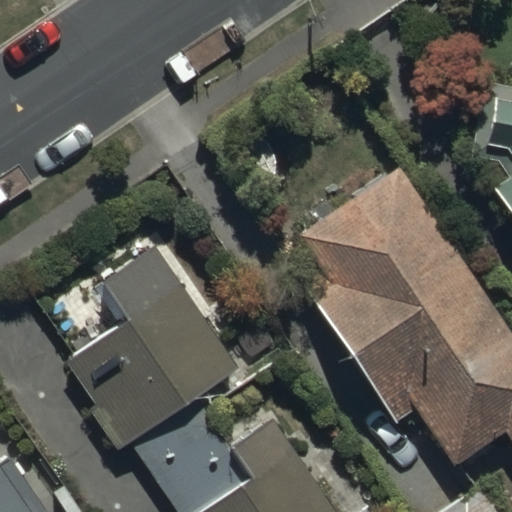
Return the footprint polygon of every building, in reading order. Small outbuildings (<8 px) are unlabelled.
[(511,99),(511,100),(491,97),(482,160),(503,163),(511,175),(511,186),(492,201),(511,229),(511,99)] [(511,350),(394,175),(323,223),(310,205),(277,227),(292,250),(276,262),(388,429),(405,417),(449,482),(507,443),(511,450),(511,350)] [(83,414),(114,459),(237,379),(152,256),(95,295),(118,330),(62,368),(90,409),(83,414)] [(329,511),(273,429),(228,460),(251,494),(225,511),(329,511)] [(0,511),(33,511),(4,469),(0,471),(0,511)] [(488,511),(479,499),(459,511),(488,511)]
